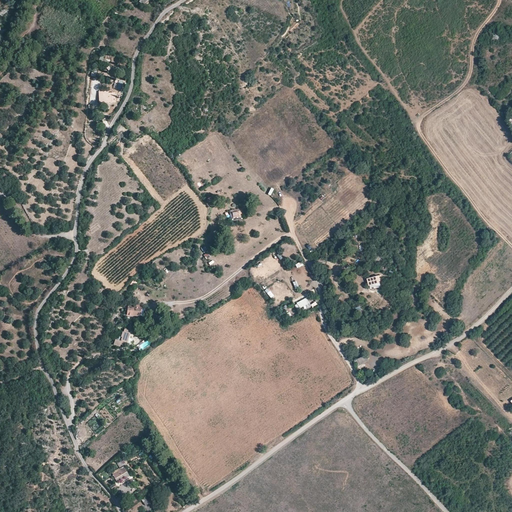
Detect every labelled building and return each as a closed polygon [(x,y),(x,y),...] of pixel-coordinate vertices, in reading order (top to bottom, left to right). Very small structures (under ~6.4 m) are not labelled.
[(99,102),(112,102),(112,96),(108,96),(108,93),(99,94),(99,102)] [(369,286),(381,283),(379,276),(368,279),(369,286)] [(272,299),(274,295),(267,289),(264,292),(272,299)] [(294,304),(297,311),(311,305),(308,298),(294,304)] [(140,316),(141,308),(137,307),(126,306),(125,310),(128,310),(128,315),(140,316)] [(129,334),(130,331),(124,329),(124,332),(123,332),(121,337),(122,337),(120,344),(124,345),(125,345),(128,346),(131,344),(133,339),(130,338),(131,335),(129,334)] [(357,367),(369,361),(366,355),(355,361),(357,367)] [(125,468),(123,469),(113,475),(117,482),(120,481),(123,480),(122,479),(129,475),(125,468)] [(132,495),(138,489),(135,485),(128,492),(132,495)] [(147,511),(150,511),(156,508),(149,499),(142,504),(147,511)]
